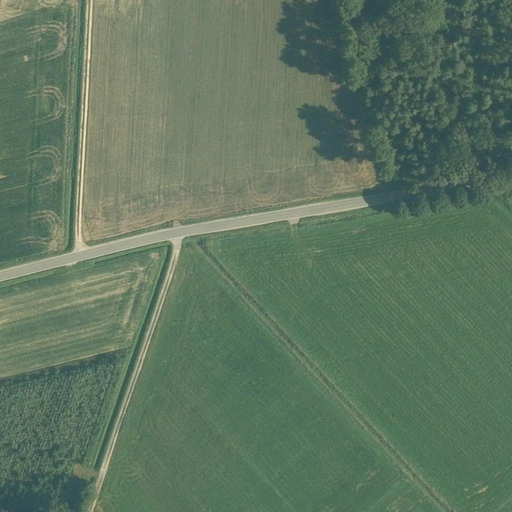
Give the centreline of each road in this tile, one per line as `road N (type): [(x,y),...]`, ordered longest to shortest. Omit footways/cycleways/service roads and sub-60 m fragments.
road 1 (tertiary): [(511,176),(184,230),(0,275)]
road 2 (track): [(91,511),(184,230)]
road 3 (track): [(79,255),(89,0)]
